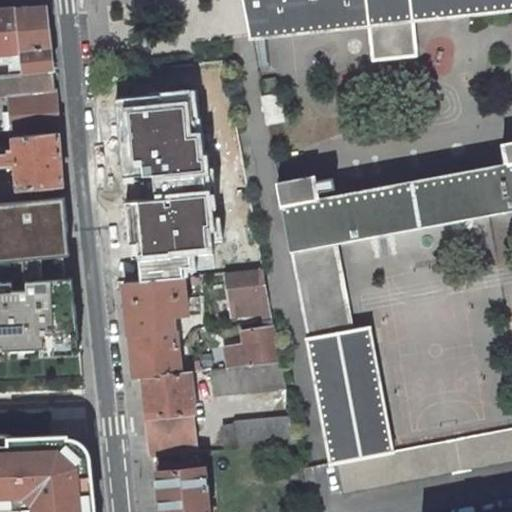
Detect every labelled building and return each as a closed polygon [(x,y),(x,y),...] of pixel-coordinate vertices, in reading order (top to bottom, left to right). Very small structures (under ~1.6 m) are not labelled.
[(278,183),(290,250),(309,247),(306,230),(332,225),(335,242),(490,213),(511,208),(511,0),(243,0),(251,36),(369,24),(373,60),(416,55),(413,19),(511,8),(511,142),(504,144),(508,164),(318,199),(314,177),(278,183)] [(23,73),(53,70),(47,6),(16,8),(21,51),(23,73)] [(0,53),(21,51),(16,8),(0,10),(0,53)] [(0,74),(23,73),(21,51),(0,53),(0,74)] [(11,100),(14,137),(59,132),(53,70),(23,73),(0,74),(0,95),(5,95),(10,95),(11,100)] [(193,115),(191,87),(115,94),(123,172),(143,170),(145,195),(125,197),(129,242),(137,241),(142,280),(183,275),(180,247),(207,244),(205,221),(209,221),(203,154),(199,154),(196,115),(193,115)] [(267,122),(282,120),(278,95),(262,98),(267,122)] [(15,149),(9,149),(10,151),(15,151),(16,163),(19,188),(63,183),(59,132),(14,137),(15,149)] [(10,151),(0,152),(0,164),(16,163),(15,151),(10,151)] [(0,347),(22,346),(23,356),(71,354),(70,341),(79,340),(76,304),(71,305),(70,295),(71,295),(70,279),(67,279),(66,256),(61,256),(59,233),(69,232),(65,198),(0,203),(0,238),(4,238),(7,261),(2,261),(3,281),(3,290),(0,289),(0,347)] [(306,337),(351,329),(335,242),(332,225),(306,230),(309,247),(290,250),(306,337)] [(66,256),(71,255),(69,232),(59,233),(61,256),(66,256)] [(227,272),(233,317),(273,313),(264,268),(227,272)] [(161,373),(180,371),(179,363),(174,317),(188,315),(185,284),(199,283),(198,275),(184,276),(183,275),(142,280),(124,281),(134,378),(143,377),(161,376),(161,373)] [(282,363),(275,325),(242,330),(244,344),(225,347),(228,367),(282,363)] [(336,462),(392,451),(369,326),(351,329),(306,337),(330,463),(336,462)] [(81,354),(79,340),(70,341),(71,354),(81,354)] [(0,347),(0,357),(23,356),(22,346),(0,347)] [(200,370),(200,360),(179,363),(180,371),(190,370),(200,370)] [(228,367),(211,369),(213,396),(287,388),(282,363),(228,367)] [(143,377),(149,438),(197,433),(190,370),(180,371),(161,373),(161,376),(143,377)] [(224,449),(297,442),(292,417),(236,421),(236,424),(222,426),(224,449)] [(336,462),(343,492),(511,459),(511,428),(392,451),(336,462)] [(197,433),(149,438),(151,452),(198,447),(197,433)] [(0,510),(22,510),(36,509),(36,511),(95,511),(91,455),(70,456),(68,439),(68,437),(11,439),(12,445),(0,444),(0,510)] [(68,439),(70,456),(91,455),(90,454),(87,448),(82,443),(75,440),(68,439)] [(158,468),(200,464),(199,454),(157,458),(158,468)] [(158,468),(162,511),(209,511),(205,464),(200,464),(158,468)]
